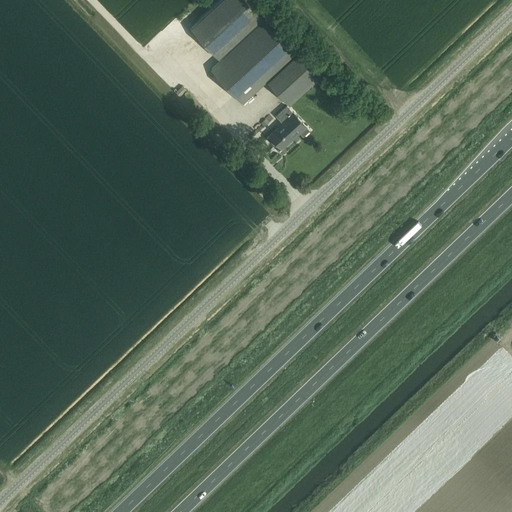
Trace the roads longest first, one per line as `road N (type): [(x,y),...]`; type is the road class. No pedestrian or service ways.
road 1 (unclassified): [(0,499),(511,10)]
road 2 (trunk): [(511,133),(118,511)]
road 3 (trunk): [(181,511),(511,196)]
